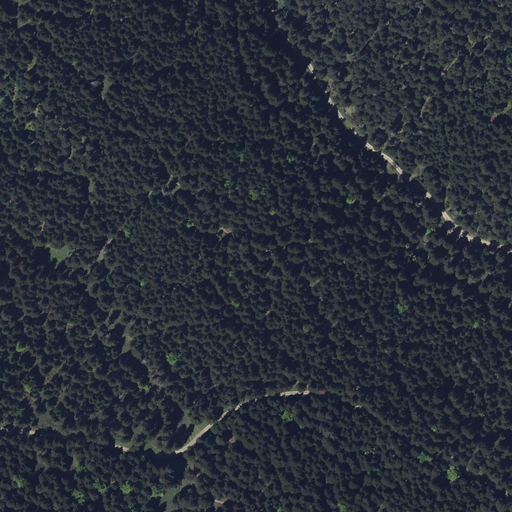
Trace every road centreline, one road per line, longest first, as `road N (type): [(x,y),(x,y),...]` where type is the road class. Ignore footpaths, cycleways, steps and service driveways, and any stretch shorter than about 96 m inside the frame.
road 1 (track): [(0,430),(160,457),(242,405),(302,391),(361,408),(511,492)]
road 2 (track): [(268,0),(348,126),(463,234),(511,250)]
